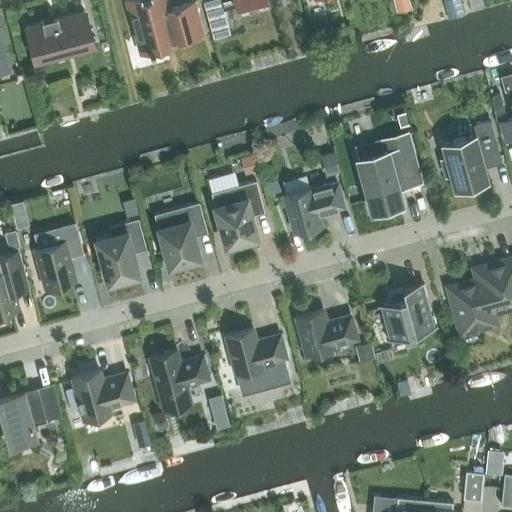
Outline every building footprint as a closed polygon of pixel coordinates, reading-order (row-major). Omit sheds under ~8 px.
[(125,0),(130,15),(129,15),(133,31),(134,31),(140,52),(149,49),(149,52),(154,51),(153,48),(178,41),(177,38),(201,32),(192,1),(169,7),(166,0),(125,0)] [(202,0),(212,36),(229,32),(223,9),(236,5),(235,3),(247,0),(202,0)] [(407,0),(392,0),(396,12),(410,8),(407,0)] [(57,17),(56,15),(41,20),(41,22),(25,26),(33,56),(92,41),(84,10),(57,17)] [(499,93),(491,97),(495,114),(504,112),(499,93)] [(511,99),(510,100),(511,106),(511,118),(501,121),(506,139),(511,136),(511,99)] [(404,113),(396,115),(400,126),(407,124),(404,113)] [(441,158),(445,174),(450,173),(453,186),(452,186),(452,188),(487,178),(487,177),(485,177),(482,163),(499,159),(500,161),(501,161),(489,119),(472,123),(475,134),(440,143),(441,145),(442,144),(446,157),(441,158)] [(406,132),(382,139),(385,149),(356,157),(371,210),(401,202),(396,186),(419,180),(406,132)] [(252,155),(241,158),(245,174),(257,171),(252,155)] [(334,155),(321,159),(326,175),(339,172),(334,155)] [(256,235),(250,214),(263,210),(255,179),(211,191),(225,244),(256,235)] [(283,193),(293,231),(321,224),(318,211),(343,204),(336,181),(311,188),(311,186),(283,193)] [(276,182),(265,186),(269,196),(280,193),(276,182)] [(207,231),(198,200),(153,213),(168,265),(199,257),(193,235),(207,231)] [(20,201),(9,204),(12,212),(22,209),(20,201)] [(146,248),(137,217),(108,225),(110,234),(95,238),(107,282),(138,274),(132,251),(146,248)] [(44,287),(75,278),(69,256),(83,253),(75,222),(59,226),(63,240),(33,248),(44,287)] [(14,230),(4,233),(9,249),(19,247),(14,230)] [(0,311),(18,306),(14,289),(27,285),(18,250),(0,254),(0,311)] [(476,277),(446,285),(459,333),(496,323),(492,307),(511,301),(511,255),(481,264),(483,271),(474,273),(476,277)] [(389,301),(380,303),(389,338),(433,326),(421,281),(401,286),(401,287),(386,291),(389,301)] [(325,320),(322,308),(295,315),(305,354),(333,347),(332,344),(356,337),(350,314),(325,320)] [(252,327),(225,334),(235,372),(239,388),(267,381),(262,365),(263,365),(262,363),(283,357),(286,356),(279,333),(256,339),(252,327)] [(369,341),(358,344),(362,360),(374,356),(369,341)] [(186,383),(208,377),(202,354),(179,360),(176,348),(148,355),(159,393),(186,386),(186,383)] [(133,398),(126,371),(102,378),(99,369),(71,376),(83,418),(111,411),(109,405),(133,398)] [(406,379),(396,382),(400,395),(410,392),(406,379)] [(61,415),(57,401),(42,405),(37,386),(0,395),(0,431),(6,430),(9,443),(35,436),(32,423),(46,419),(61,415)] [(220,393),(208,396),(210,404),(222,401),(220,393)] [(144,418),(133,421),(136,433),(147,430),(144,418)] [(465,471),(463,497),(480,499),(483,472),(465,471)] [(511,472),(503,472),(500,504),(511,505),(511,472)] [(370,511),(422,511),(424,498),(396,496),(394,511),(382,511),(371,511),(370,511)] [(424,498),(422,511),(461,511),(462,511),(451,511),(452,501),(424,498)]
